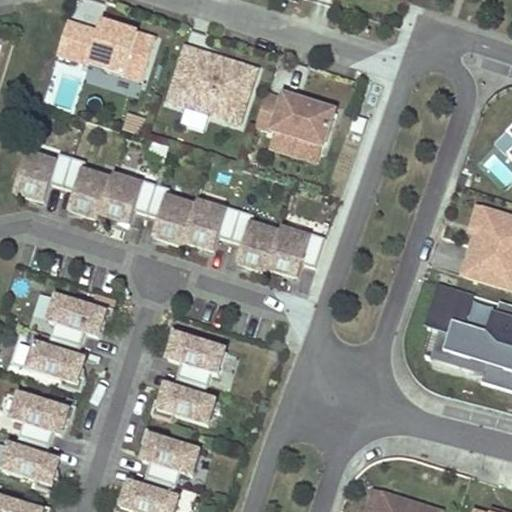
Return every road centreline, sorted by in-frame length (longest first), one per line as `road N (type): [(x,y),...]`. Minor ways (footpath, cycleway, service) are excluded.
road 1 (residential): [(358,404),(465,103),(455,68),(419,64)]
road 2 (residential): [(413,68),(321,318)]
road 3 (residential): [(160,267),(83,511)]
road 4 (residential): [(413,68),(194,0)]
road 5 (residential): [(160,267),(321,318)]
road 6 (residential): [(0,230),(26,226),(160,267)]
road 7 (residential): [(358,404),(511,447)]
road 8 (residential): [(298,384),(252,511)]
